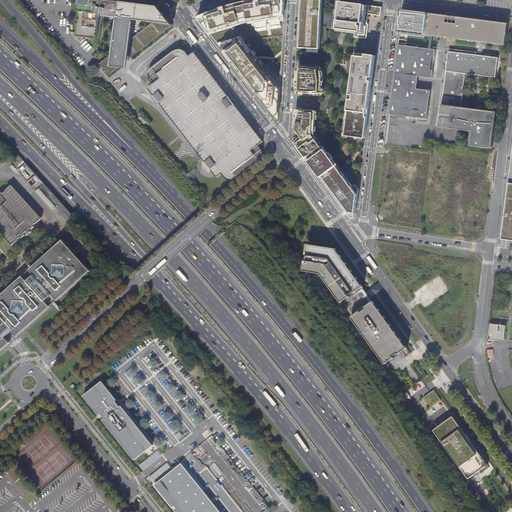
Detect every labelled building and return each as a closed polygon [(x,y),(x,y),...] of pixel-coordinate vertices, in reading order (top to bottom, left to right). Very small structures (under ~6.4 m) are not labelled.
[(79,0),(75,32),(74,37),(83,38),(96,39),(99,15),(101,15),(103,0),(102,0),(79,0)] [(104,0),(102,15),(106,16),(106,17),(119,18),(115,52),(99,65),(109,77),(173,25),(167,17),(159,7),(104,0)] [(253,0),(210,4),(195,17),(208,32),(208,30),(260,93),(261,99),(275,116),(276,116),(282,111),(279,82),(238,34),(243,29),(247,29),(252,35),(252,37),(262,49),(268,44),(261,36),(261,31),(284,28),(283,18),(288,14),(286,0),(253,0)] [(302,0),(300,48),(320,49),(322,0),(302,0)] [(351,3),(340,2),(338,16),(341,16),(339,29),(355,31),(355,33),(354,37),(367,39),(369,24),(367,24),(368,14),(381,15),(381,12),(382,10),(382,7),(351,3)] [(450,15),(434,14),(433,18),(428,17),(429,13),(403,9),(400,32),(431,36),(447,38),(478,42),(484,33),(485,33),(485,35),(486,36),(487,38),(489,40),(491,41),(492,41),(494,41),(496,41),(498,41),(499,40),(501,39),(502,38),(503,36),(504,34),(504,32),(504,30),(504,29),(503,27),(502,25),(501,24),(500,23),(499,22),(497,21),(450,15)] [(341,16),(338,16),(337,21),(338,21),(337,31),(355,33),(355,31),(339,29),(341,16)] [(398,45),(389,114),(427,119),(431,91),(417,89),(418,77),(432,78),(433,71),(430,71),(432,57),(435,57),(436,50),(398,45)] [(259,145),(263,142),(227,95),(222,88),(219,84),(194,52),(189,56),(185,51),(183,50),(182,50),(179,50),(177,50),(175,50),(150,70),(149,71),(149,72),(149,74),(149,75),(149,77),(149,79),(150,81),(153,84),(148,88),(149,90),(152,93),(172,119),(213,172),(214,173),(216,176),(217,177),(222,174),(225,178),(226,179),(228,179),(230,180),(233,180),(234,180),(236,179),(238,178),(252,167),(258,162),(260,160),(261,159),(262,158),(263,156),(263,155),(263,154),(263,153),(263,151),(262,150),(261,148),(259,145)] [(280,59),(279,63),(285,63),(286,52),(275,52),(275,59),(280,59)] [(470,147),(492,149),(497,112),(461,107),(465,74),(496,77),(498,58),(449,52),(442,105),(450,106),(449,109),(447,109),(445,124),(472,128),(472,131),(470,147)] [(372,80),(375,56),(355,53),(345,136),(365,138),(372,80)] [(307,67),(299,68),(297,91),(313,94),(321,93),(323,90),(323,77),(323,73),(324,73),(324,69),(307,67)] [(439,127),(445,128),(445,124),(447,109),(449,109),(450,106),(442,105),(439,127)] [(295,135),(295,142),(307,158),(322,147),(315,138),(316,111),(311,110),(304,110),(299,110),(299,107),(296,107),(295,135)] [(343,206),(352,218),(355,218),(359,189),(355,185),(352,187),(337,167),(338,166),(326,150),(325,150),(322,147),(307,158),(320,176),(343,206)] [(511,148),(503,239),(511,239),(511,148)] [(72,224),(75,222),(78,219),(69,208),(44,183),(35,190),(53,209),(56,206),(72,224)] [(41,218),(11,186),(3,193),(2,192),(0,194),(0,230),(12,244),(20,237),(21,238),(25,234),(26,235),(31,231),(30,230),(34,226),(33,225),(41,218)] [(51,303),(55,299),(58,296),(59,298),(90,270),(62,239),(29,269),(34,275),(27,281),(22,275),(0,295),(0,351),(3,349),(10,342),(5,337),(9,334),(12,331),(17,336),(20,333),(48,308),(46,307),(49,305),(51,303)] [(304,270),(321,273),(342,302),(364,287),(336,249),(308,244),(304,270)] [(364,287),(342,302),(353,317),(374,301),(369,294),(364,287)] [(408,348),(374,301),(353,317),(386,363),(408,348)] [(490,324),(488,339),(491,340),(504,341),(506,326),(490,324)] [(116,401),(117,400),(102,380),(83,396),(98,415),(100,413),(105,419),(103,420),(134,460),(153,444),(121,405),(120,406),(116,401)] [(441,400),(434,390),(424,397),(431,407),(441,400)] [(462,428),(453,416),(434,430),(469,479),(488,465),(475,447),(462,428)] [(463,428),(462,428),(475,447),(476,446),(463,428)] [(157,451),(139,465),(143,470),(161,455),(157,451)] [(167,463),(149,478),(153,482),(171,468),(167,463)] [(220,511),(182,463),(154,485),(173,508),(175,506),(179,511),(220,511)]
